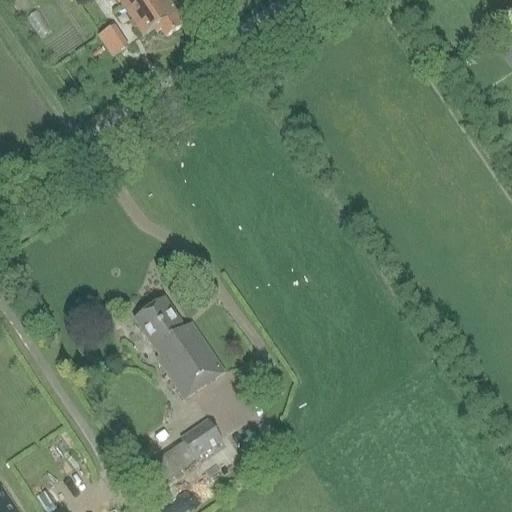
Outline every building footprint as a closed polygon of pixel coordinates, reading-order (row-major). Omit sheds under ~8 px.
[(168,0),(118,0),(144,38),(155,31),(157,34),(162,32),(166,39),(167,40),(182,31),(181,29),(177,22),(181,19),(168,0)] [(122,27),(105,36),(118,60),(135,51),(122,27)] [(184,403),(223,376),(190,327),(183,332),(164,303),(135,323),(155,352),(154,352),(159,359),(156,361),(184,403)] [(222,443),(208,423),(181,441),(183,444),(151,465),(163,483),(222,443)] [(0,511),(16,511),(0,487),(0,511)]
